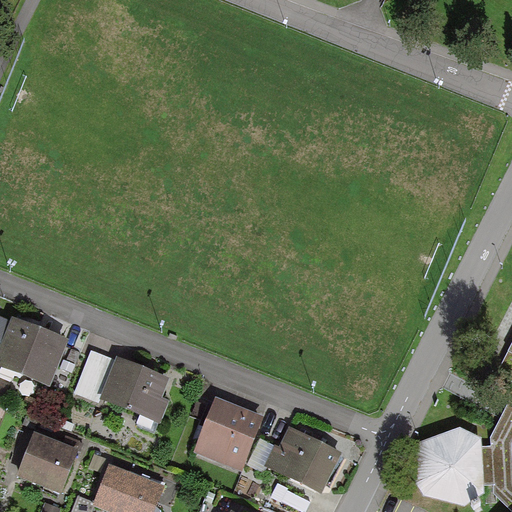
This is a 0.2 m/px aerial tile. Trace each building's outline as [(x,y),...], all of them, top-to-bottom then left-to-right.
[(51,387),(70,339),(41,326),(12,316),(10,320),(0,315),(0,366),(22,374),(51,387)] [(511,345),(497,375),(511,381),(511,345)] [(115,360),(91,350),(74,393),(99,403),(100,399),(115,360)] [(144,366),(116,355),(115,360),(100,399),(126,408),(161,424),(170,400),(163,397),(170,377),(144,366)] [(493,493),(511,511),(511,444),(511,443),(511,442),(511,394),(490,436),(491,446),(493,485),(493,493)] [(189,415),(202,419),(208,401),(197,396),(189,415)] [(264,416),(216,396),(214,400),(206,418),(203,426),(193,452),(243,472),(255,438),(256,436),(264,416)] [(197,440),(203,426),(199,425),(193,439),(197,440)] [(323,442),(289,426),(280,446),(275,444),(274,445),(265,466),(268,467),(302,484),(321,494),(326,485),(341,456),(342,452),(323,442)] [(483,446),(483,440),(461,427),(420,442),(411,463),(415,482),(425,496),(465,507),(471,507),(470,511),(471,511),(480,511),(482,511),(482,506),(486,493),(486,486),(493,485),(491,446),(483,446)] [(80,449),(34,431),(25,453),(16,476),(61,495),(71,470),(80,449)] [(260,438),(247,465),(264,474),(268,467),(265,466),(274,445),(260,438)] [(154,511),(166,485),(109,464),(92,505),(108,511),(154,511)] [(278,483),(271,497),(282,503),(288,490),(289,488),(278,483)] [(306,511),(311,502),(288,490),(282,503),(302,511),(306,511)] [(59,511),(61,509),(45,503),(41,511),(59,511)]
